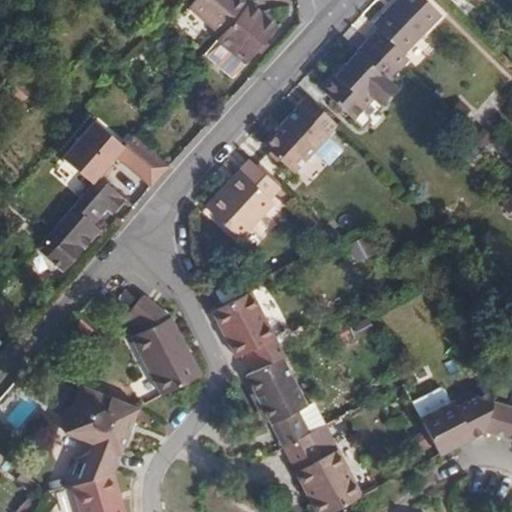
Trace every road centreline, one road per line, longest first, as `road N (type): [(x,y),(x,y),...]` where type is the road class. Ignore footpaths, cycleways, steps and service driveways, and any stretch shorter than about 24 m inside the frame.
road 1 (residential): [(141,219),(218,374),(194,422),(158,461),(151,511)]
road 2 (unclassified): [(141,219),(345,4)]
road 3 (unclassified): [(0,381),(141,219)]
